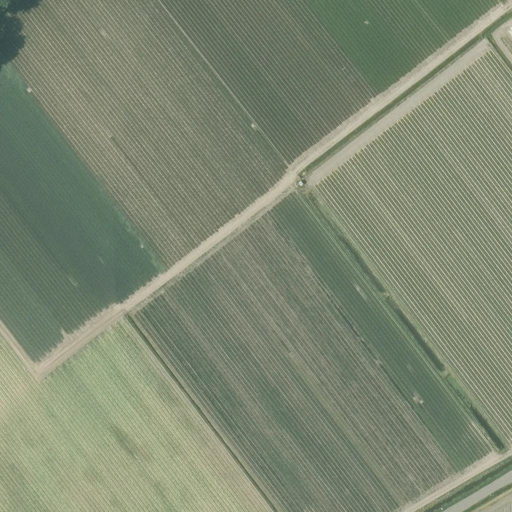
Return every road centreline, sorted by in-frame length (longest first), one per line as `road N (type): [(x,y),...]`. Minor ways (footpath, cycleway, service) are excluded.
road 1 (track): [(0,327),(37,376),(511,2)]
road 2 (track): [(108,321),(258,511)]
